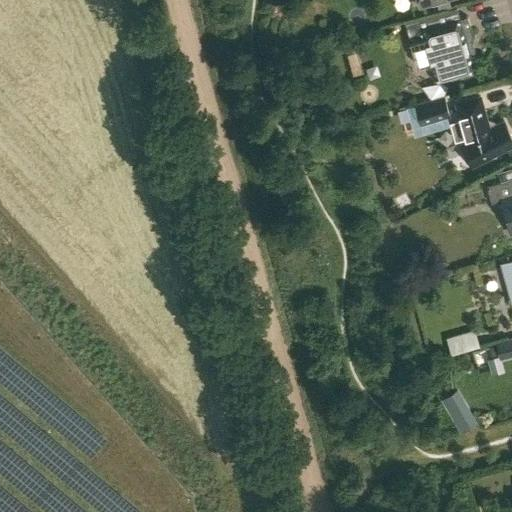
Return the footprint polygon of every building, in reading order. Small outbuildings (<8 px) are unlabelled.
[(467,16),(418,29),(416,33),(418,39),(410,41),(416,64),(419,65),(431,62),(435,79),(439,81),(473,72),(474,69),(467,44),(473,42),(474,40),(467,16)] [(450,115),(444,94),(414,102),(420,124),(447,117),(450,115)] [(456,102),(472,163),(496,156),(496,153),(511,144),(511,136),(504,120),(494,126),(488,123),(480,96),(456,102)] [(503,199),(508,217),(506,217),(510,233),(511,232),(511,178),(486,186),(491,202),(503,199)] [(480,344),(476,328),(448,335),(453,351),(480,344)] [(511,337),(499,341),(502,354),(511,351),(511,337)] [(499,354),(487,357),(492,373),(504,369),(499,354)] [(444,401),(463,428),(477,419),(457,391),(444,401)]
